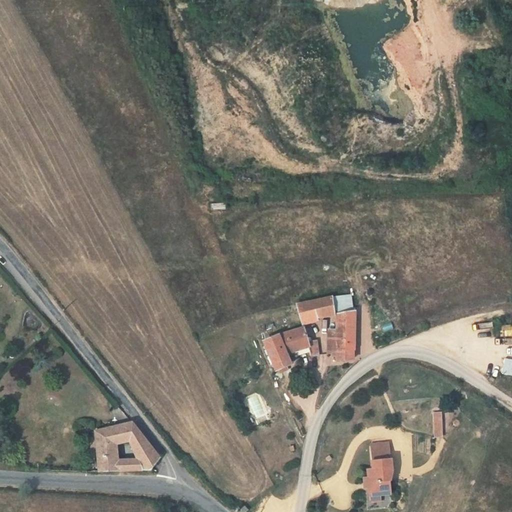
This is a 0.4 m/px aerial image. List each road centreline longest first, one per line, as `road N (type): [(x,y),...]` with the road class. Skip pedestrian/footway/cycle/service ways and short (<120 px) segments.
road 1 (track): [(430,0),(458,125),(450,163),(427,178),(360,168),(225,170)]
road 2 (unclassified): [(0,248),(185,473),(183,486)]
road 3 (residential): [(300,511),(316,425),(363,365),(393,352),(467,375)]
road 4 (unclassified): [(183,486),(0,472)]
